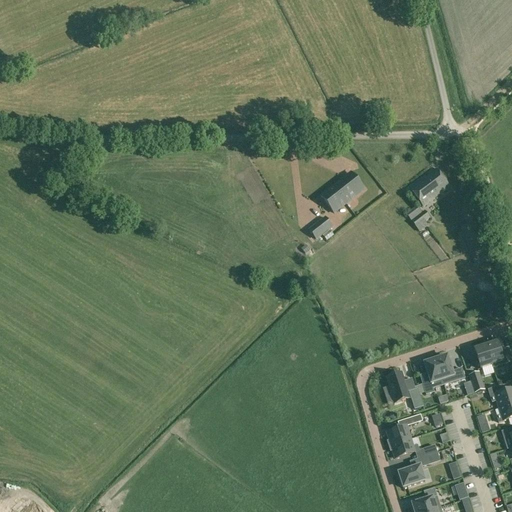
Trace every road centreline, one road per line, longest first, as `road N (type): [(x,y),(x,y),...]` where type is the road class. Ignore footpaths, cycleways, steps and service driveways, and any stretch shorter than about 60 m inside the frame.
road 1 (unclassified): [(0,125),(118,139),(465,133)]
road 2 (residential): [(511,336),(488,331),(365,374),(361,388),(399,511)]
road 3 (track): [(435,0),(473,127)]
road 4 (track): [(511,244),(465,133)]
